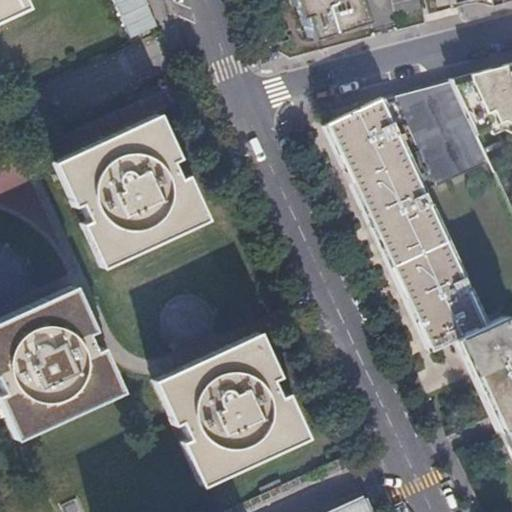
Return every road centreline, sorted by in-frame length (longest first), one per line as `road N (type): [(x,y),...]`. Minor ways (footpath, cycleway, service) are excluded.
road 1 (residential): [(430,511),(236,97)]
road 2 (residential): [(236,97),(511,24)]
